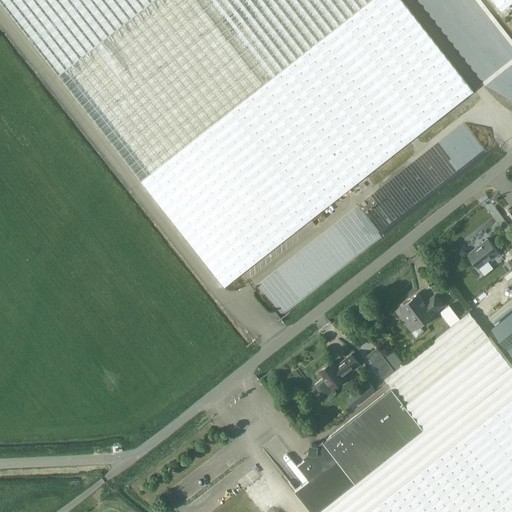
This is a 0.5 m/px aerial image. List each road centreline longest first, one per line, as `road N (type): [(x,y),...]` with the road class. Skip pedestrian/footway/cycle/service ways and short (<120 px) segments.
road 1 (unclassified): [(210,398),(511,159)]
road 2 (unknown): [(0,14),(232,303)]
road 3 (unknown): [(239,376),(257,403),(256,426),(177,493),(187,508),(205,504),(260,459)]
road 4 (unknown): [(232,303),(365,194)]
road 5 (unclassified): [(302,511),(210,398)]
road 6 (unclassified): [(0,464),(130,459)]
